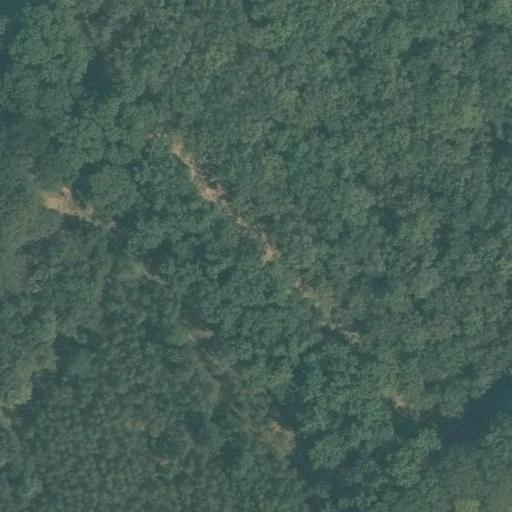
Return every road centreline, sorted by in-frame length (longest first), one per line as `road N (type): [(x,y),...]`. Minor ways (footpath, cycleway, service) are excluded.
road 1 (track): [(403,511),(53,103),(0,3)]
road 2 (track): [(0,34),(3,162)]
